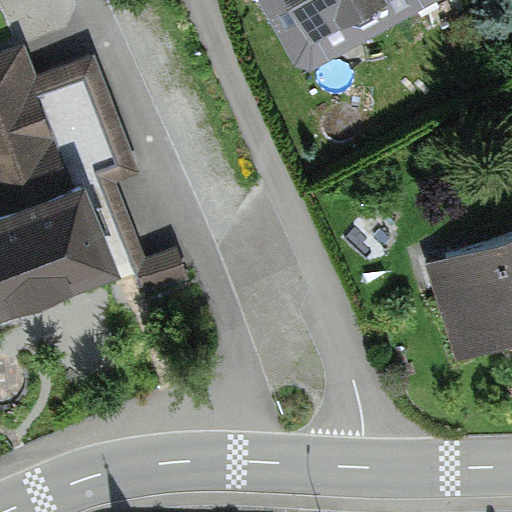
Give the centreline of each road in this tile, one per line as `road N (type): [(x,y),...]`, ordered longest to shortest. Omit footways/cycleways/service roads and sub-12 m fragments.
road 1 (residential): [(363,468),(357,385),(325,283),(200,0)]
road 2 (tertiary): [(11,511),(120,471),(189,461),(363,468)]
road 3 (tertiary): [(363,468),(511,468)]
